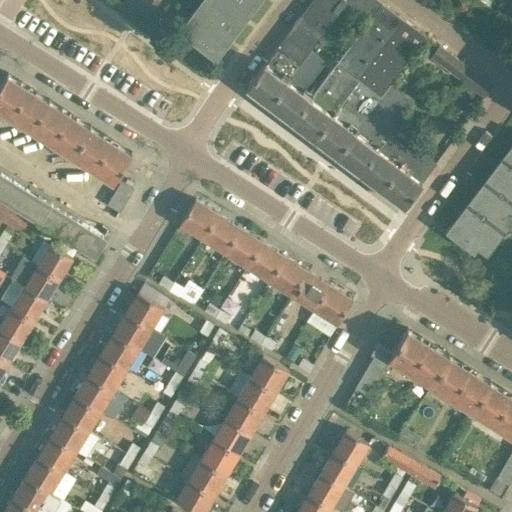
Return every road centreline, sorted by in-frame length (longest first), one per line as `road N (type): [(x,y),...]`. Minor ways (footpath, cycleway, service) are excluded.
road 1 (residential): [(0,465),(188,153)]
road 2 (residential): [(387,279),(249,511)]
road 3 (residential): [(376,272),(511,84)]
road 4 (residential): [(0,32),(188,153)]
road 5 (residential): [(188,153),(376,272)]
road 6 (residential): [(291,0),(221,91),(188,153)]
road 7 (residential): [(387,279),(511,359)]
road 8 (residential): [(511,76),(406,0)]
